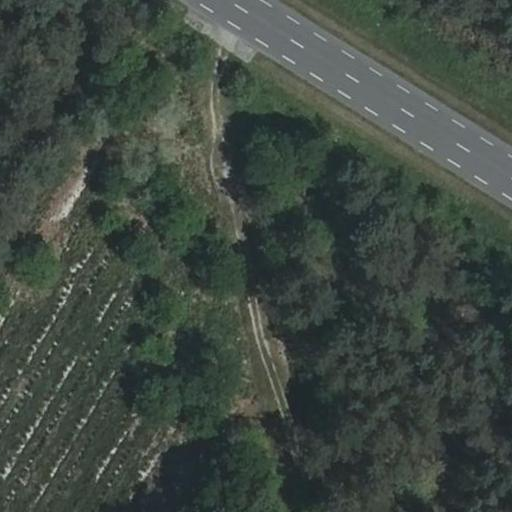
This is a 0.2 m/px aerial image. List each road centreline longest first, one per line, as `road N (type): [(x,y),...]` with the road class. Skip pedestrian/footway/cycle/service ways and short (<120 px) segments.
road 1 (track): [(315,511),(201,0)]
road 2 (primary): [(511,166),(246,0)]
